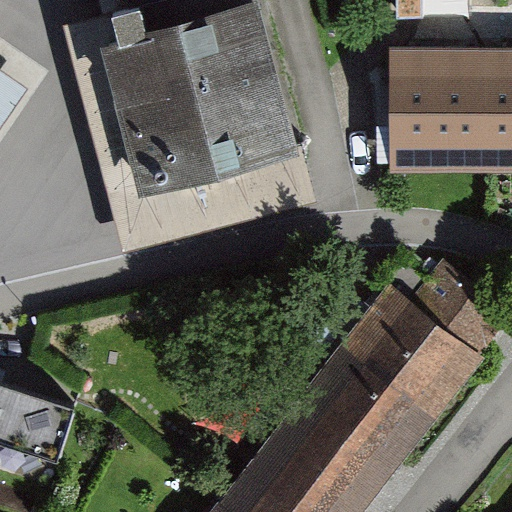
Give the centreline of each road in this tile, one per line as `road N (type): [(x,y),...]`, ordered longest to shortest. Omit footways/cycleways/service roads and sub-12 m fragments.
road 1 (residential): [(0,308),(348,229)]
road 2 (residential): [(511,249),(459,236),(348,229)]
road 3 (residential): [(422,511),(511,401)]
